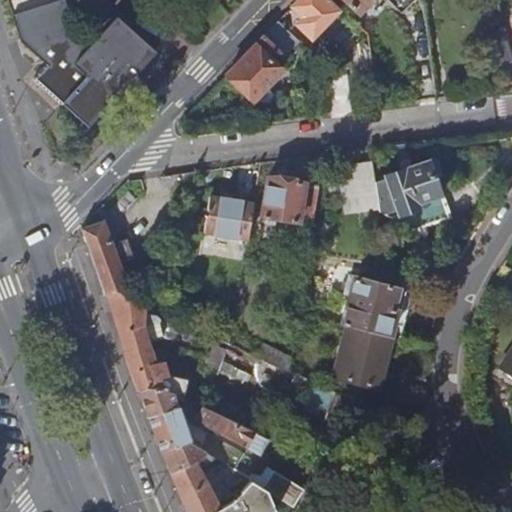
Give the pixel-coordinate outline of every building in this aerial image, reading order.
[(337,10),(327,0),(298,0),(293,5),(304,16),(298,23),(311,36),(337,10)] [(394,0),(400,5),(405,0),(346,0),(359,12),(369,0),(394,0)] [(48,69),(35,81),(35,83),(64,108),(67,106),(91,128),(114,101),(131,96),(129,84),(141,81),(139,72),(157,54),(118,19),(90,50),(76,39),(65,2),(15,17),(24,48),(48,69)] [(293,46),(273,27),(272,29),(226,76),(253,101),(282,70),(282,68),(293,56),(288,51),(293,46)] [(499,66),(511,61),(511,51),(506,30),(490,35),(499,66)] [(348,76),(328,77),(331,113),(350,110),(348,76)] [(389,179),(378,182),(380,195),(383,212),(426,238),(429,235),(426,228),(452,219),(432,162),(389,177),(389,179)] [(345,198),(380,195),(378,182),(375,163),(340,167),(345,198)] [(263,216),(313,224),(319,184),(268,177),(263,216)] [(205,235),(250,242),(256,204),(211,197),(205,235)] [(103,220),(84,226),(82,228),(106,293),(109,292),(113,291),(136,301),(132,288),(128,289),(118,262),(133,257),(126,238),(112,244),(103,220)] [(325,220),(323,232),(333,234),(335,221),(325,220)] [(350,293),(342,323),(349,325),(391,337),(399,339),(413,292),(350,274),(346,291),(350,293)] [(511,289),(503,302),(511,308),(511,289)] [(145,325),(147,303),(143,301),(141,303),(136,301),(113,291),(109,292),(129,357),(140,390),(164,388),(166,388),(151,343),(145,325)] [(376,387),(372,399),(429,407),(427,388),(380,376),(391,337),(349,325),(334,374),(376,387)] [(263,342),(261,357),(290,371),(293,356),(263,342)] [(511,352),(499,372),(511,380),(511,352)] [(150,416),(178,406),(173,392),(166,388),(164,388),(140,390),(150,416)] [(191,440),(182,416),(178,406),(150,416),(163,451),(191,440)] [(262,453),(270,439),(205,407),(200,417),(208,426),(225,436),(262,453)] [(201,458),(205,451),(205,449),(191,440),(163,451),(171,471),(196,460),(199,465),(203,462),(201,458)] [(175,482),(187,511),(268,511),(275,509),(267,493),(260,489),(259,488),(249,481),(231,500),(221,506),(202,470),(199,465),(196,460),(171,471),(175,482)] [(271,469),(260,489),(267,493),(293,509),(303,490),(271,469)]
